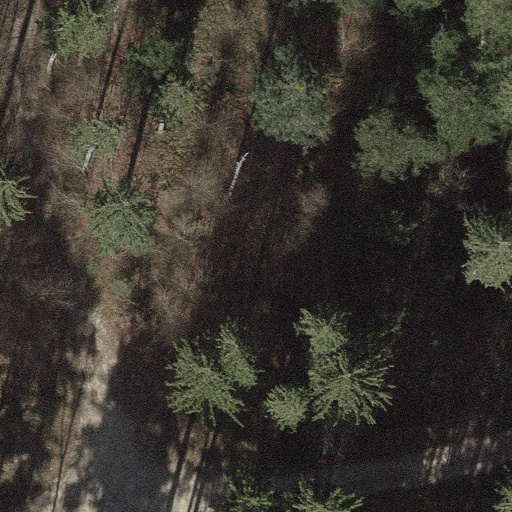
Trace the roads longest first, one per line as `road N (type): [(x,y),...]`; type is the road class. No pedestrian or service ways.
road 1 (track): [(106,511),(87,327),(33,156),(30,0)]
road 2 (track): [(156,511),(511,446)]
